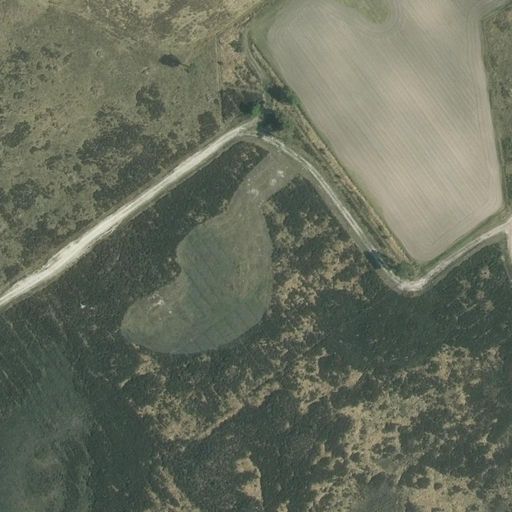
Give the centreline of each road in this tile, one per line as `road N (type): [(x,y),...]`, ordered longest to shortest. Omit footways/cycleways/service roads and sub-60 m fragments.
road 1 (track): [(286,0),(246,40),(269,90),(263,115),(0,302)]
road 2 (track): [(511,223),(423,280),(402,282),(306,162),(243,129)]
